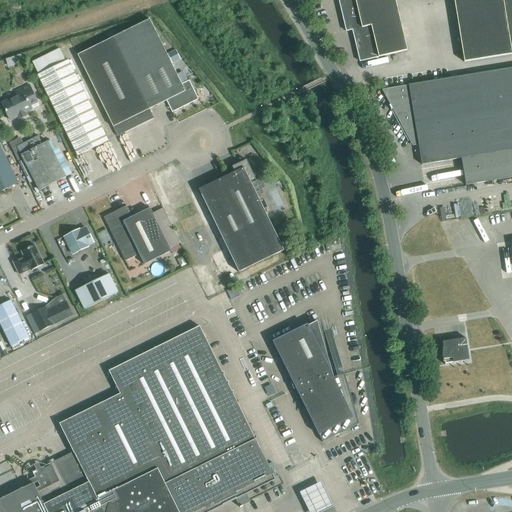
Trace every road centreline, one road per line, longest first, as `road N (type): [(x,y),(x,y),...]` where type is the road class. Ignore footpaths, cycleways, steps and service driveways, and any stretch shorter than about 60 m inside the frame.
road 1 (unclassified): [(434,490),(375,159),(290,0)]
road 2 (unclassified): [(0,238),(202,139)]
